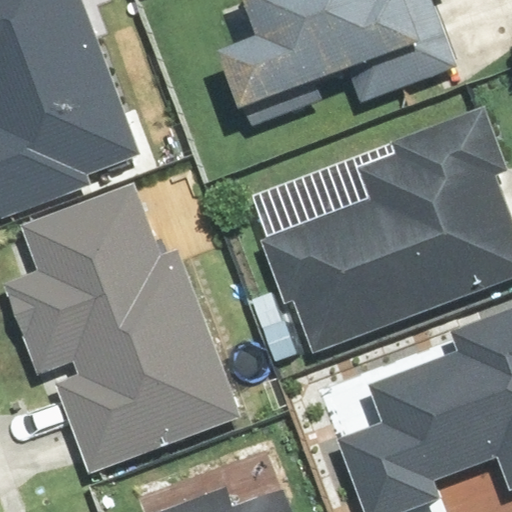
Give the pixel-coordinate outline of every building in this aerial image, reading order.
[(73,0),(0,0),(0,226),(1,230),(141,176),(73,0)] [(272,0),(289,46),(247,61),(270,125),(333,103),(328,91),(358,81),(369,110),(466,76),(439,2),(457,1),(456,0),(272,0)] [(379,202),(264,245),(289,311),(304,306),(322,355),(511,283),(511,202),(502,175),(511,174),(511,150),(497,112),(408,145),(413,159),(369,175),(379,202)] [(0,252),(0,286),(81,494),(241,433),(149,195),(0,252)] [(393,430),(349,445),(372,511),(431,511),(453,505),(446,485),(509,463),(511,471),(511,321),(468,336),(476,360),(380,393),(393,430)] [(300,511),(287,478),(198,511),(300,511)]
